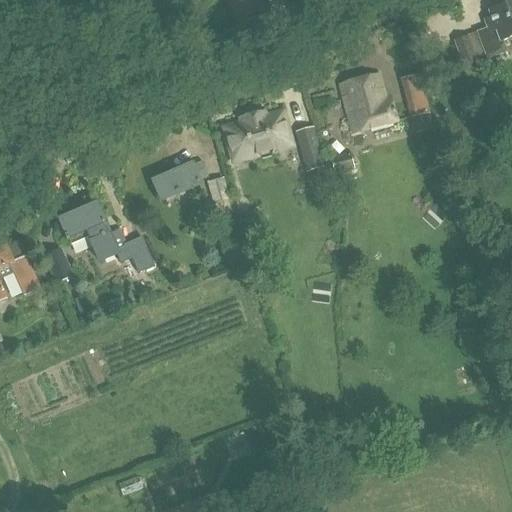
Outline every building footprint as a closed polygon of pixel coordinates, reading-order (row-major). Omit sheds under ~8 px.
[(227,0),(239,26),(255,19),(253,14),(258,12),(253,1),(248,3),(247,0),(227,0)] [(511,3),(490,11),(492,18),(485,20),(488,29),(478,33),(478,34),(455,42),(467,73),(481,68),(477,59),(486,55),(488,59),(507,52),(503,42),(511,38),(511,3)] [(341,86),(353,134),(397,123),(391,98),(386,100),(380,76),(341,86)] [(427,101),(410,106),(413,118),(430,114),(427,101)] [(225,129),(234,162),(258,155),(263,160),(272,157),(274,151),(292,146),(283,113),(265,118),(264,113),(241,120),(242,124),(225,129)] [(307,173),(326,168),(315,128),(296,133),(307,173)] [(334,171),(335,176),(355,170),(351,153),(330,158),(331,162),(325,164),(328,173),(334,171)] [(153,182),(162,202),(202,185),(200,180),(207,177),(202,164),(194,167),(193,165),(153,182)] [(221,218),(223,228),(238,224),(230,197),(230,198),(224,178),(208,183),(214,204),(218,219),(221,218)] [(89,238),(100,263),(128,251),(119,231),(109,235),(104,224),(106,224),(98,205),(60,222),(71,246),(89,238)] [(0,301),(7,298),(0,283),(0,279),(15,273),(25,296),(40,289),(19,241),(8,247),(7,246),(0,249),(0,301)] [(257,260),(269,257),(266,245),(254,248),(257,260)] [(43,257),(56,285),(74,277),(62,248),(43,257)] [(224,511),(217,494),(195,503),(198,511),(224,511)]
